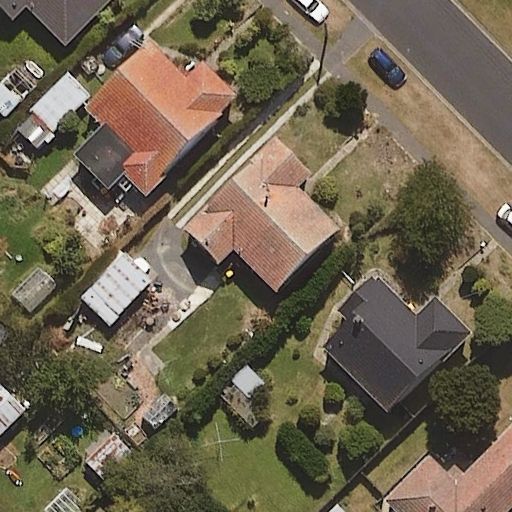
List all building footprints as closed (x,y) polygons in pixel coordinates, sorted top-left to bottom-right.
[(117,0),(0,0),(0,15),(12,27),(27,13),(65,52),(117,0)] [(102,131),(71,163),(108,197),(121,184),(144,205),(237,104),(197,68),(182,84),(148,52),(87,117),(102,131)] [(36,90),(13,68),(0,82),(0,125),(2,127),(36,90)] [(87,100),(66,80),(16,133),(38,153),(87,100)] [(308,183),(273,148),(183,236),(218,272),(234,257),(276,300),(338,239),(295,195),(308,183)] [(150,286),(120,258),(79,302),(110,330),(150,286)] [(56,286),(35,268),(8,301),(29,319),(56,286)] [(351,333),(324,359),(386,423),(469,344),(435,308),(415,327),(375,285),(338,320),(351,333)] [(96,319),(78,303),(49,337),(67,352),(96,319)] [(273,392),(246,367),(221,394),(247,419),(273,392)] [(0,440),(26,415),(0,388),(0,440)] [(511,511),(511,431),(511,432),(481,465),(476,460),(454,485),(427,459),(382,508),(387,511),(511,511)] [(92,511),(76,497),(61,511),(92,511)]
